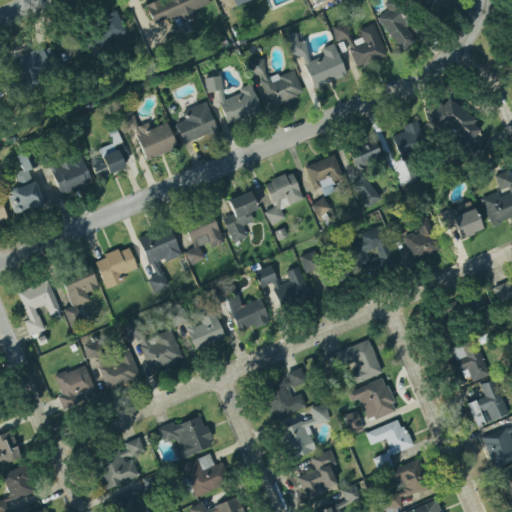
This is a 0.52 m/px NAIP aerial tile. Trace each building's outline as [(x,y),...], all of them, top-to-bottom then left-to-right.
[(209,4),(206,0),(158,0),(145,6),(152,25),(172,17),(175,25),(196,17),(194,11),(209,4)] [(389,0),(383,4),(387,11),(377,17),(400,52),(417,41),(389,0)] [(421,0),(425,9),(442,3),(440,0),(421,0)] [(125,35),(117,16),(73,34),(81,53),(97,46),(97,47),(125,35)] [(373,24),(357,30),(361,39),(352,42),(344,23),(330,28),(335,42),(344,38),(356,69),(386,58),(373,24)] [(346,77),(333,44),(320,49),(323,56),(310,61),(303,41),(298,43),(294,33),(285,36),(294,59),(300,57),(313,89),(346,77)] [(23,79),(57,67),(50,47),(16,59),(23,79)] [(293,70),(268,79),(260,58),(247,63),(256,87),(259,86),(268,109),(303,96),(293,70)] [(225,125),(217,104),(218,103),(216,91),(206,94),(203,79),(219,76),(223,101),(240,94),(238,90),(249,85),(252,91),(251,92),(260,113),(250,116),(249,114),(225,125)] [(448,98),(427,121),(440,133),(444,129),(479,160),(490,148),(478,137),(484,130),(448,98)] [(174,125),(182,145),(204,135),(205,139),(217,133),(204,102),(180,113),(184,121),(174,125)] [(145,161),(176,149),(166,123),(150,129),(148,123),(136,127),(131,114),(119,119),(124,133),(133,129),(145,161)] [(404,132),(391,137),(400,158),(426,147),(415,121),(402,126),(404,132)] [(88,163),(100,158),(97,150),(111,144),(108,136),(116,133),(127,160),(121,162),(123,169),(95,181),(88,163)] [(348,148),(354,167),(379,160),(374,141),(348,148)] [(13,189),(16,190),(18,189),(12,174),(20,171),(14,158),(28,151),(34,168),(26,172),(31,183),(33,182),(42,206),(34,210),(32,207),(20,212),(19,213),(17,214),(14,214),(11,212),(11,208),(6,197),(9,197),(8,194),(10,190),(13,189)] [(342,177),(333,155),(304,167),(313,190),(319,188),(323,196),(335,192),(331,182),(342,177)] [(80,156),(49,169),(60,196),(91,184),(80,156)] [(479,200),(495,192),(498,199),(509,194),(507,187),(499,191),(493,176),(507,170),(511,182),(511,185),(511,186),(511,188),(511,217),(499,222),(500,224),(491,227),(479,200)] [(269,225),(284,220),(280,209),(302,201),(292,173),(263,183),(272,208),(264,211),(269,225)] [(366,208),(380,200),(368,181),(354,189),(366,208)] [(226,202),(248,192),(256,210),(248,214),(252,222),(241,227),(246,237),(232,243),(220,220),(231,215),(226,202)] [(318,218),(330,210),(322,198),(310,205),(318,218)] [(481,230),(471,202),(436,214),(442,232),(456,227),(460,238),(481,230)] [(189,265),(204,260),(198,247),(208,243),(210,248),(223,243),(212,217),(198,222),(199,225),(185,230),(192,249),(184,252),(189,265)] [(402,238),(413,261),(440,249),(426,218),(414,223),(418,231),(402,238)] [(137,239),(153,277),(147,280),(153,293),(167,287),(158,264),(180,255),(168,226),(137,239)] [(357,235),(360,242),(346,247),(358,277),(394,263),(380,226),(357,235)] [(94,261),(105,290),(125,282),(122,275),(136,269),(127,247),(94,261)] [(304,274),(321,269),(315,251),(299,256),(304,274)] [(97,288),(88,265),(59,277),(71,307),(63,310),(70,328),(83,323),(76,306),(89,301),(85,293),(97,288)] [(298,267),(285,272),(288,282),(278,286),(270,266),(253,272),(259,288),(270,284),(280,309),(309,298),(298,267)] [(324,294),(353,286),(348,268),(319,277),(324,294)] [(59,312),(47,281),(17,293),(28,320),(23,322),(28,336),(43,331),(35,309),(44,305),(49,316),(59,312)] [(236,295),(240,306),(258,299),(269,322),(253,329),(251,326),(246,328),(245,330),(242,331),(240,332),(237,332),(232,323),(231,320),(229,321),(226,313),(228,312),(225,301),(213,305),(208,290),(224,285),(228,298),(236,295)] [(224,338),(211,307),(196,313),(201,324),(192,327),(184,307),(167,314),(173,328),(183,324),(193,350),(224,338)] [(381,374),(369,340),(334,352),(340,369),(347,367),(353,384),(381,374)] [(472,382),(488,376),(475,340),(450,349),(461,378),(469,375),(472,382)] [(82,346),(98,343),(101,365),(104,364),(106,364),(107,366),(108,367),(111,366),(111,369),(114,368),(115,364),(119,363),(115,352),(126,347),(138,378),(106,391),(97,368),(98,368),(96,358),(85,360),(82,346)] [(74,396),(83,393),(86,401),(96,397),(85,365),(54,377),(61,395),(57,397),(62,410),(77,404),(74,396)] [(292,388),(305,383),(300,368),(286,373),(292,388)] [(305,407),(300,395),(291,398),(287,388),(291,387),(286,376),(261,386),(274,419),(305,407)] [(379,378),(384,387),(386,386),(393,403),(391,404),(394,412),(373,420),(372,417),(366,420),(357,399),(350,402),(346,394),(379,378)] [(474,401),(483,397),(478,385),(494,378),(509,414),(484,424),(474,401)] [(330,421),(325,404),(309,409),(312,419),(283,428),(292,459),(315,451),(307,428),(330,421)] [(344,415),(346,435),(361,433),(359,413),(344,415)] [(158,429),(162,444),(174,440),(180,458),(213,447),(206,426),(202,427),(199,416),(158,429)] [(477,434),(503,424),(507,426),(511,424),(511,419),(511,417),(511,416),(511,432),(509,434),(511,442),(511,460),(490,468),(477,434)] [(362,432),(395,419),(399,430),(403,429),(411,448),(390,456),(384,440),(368,446),(362,432)] [(0,466),(20,459),(10,433),(0,436),(0,466)] [(105,489),(138,477),(131,458),(144,453),(138,438),(124,443),(126,448),(94,460),(105,489)] [(296,478),(305,500),(326,491),(326,492),(336,489),(335,485),(336,485),(328,467),(335,465),(328,450),(309,459),(314,470),(296,478)] [(182,465),(194,497),(230,483),(222,463),(213,466),(209,455),(182,465)] [(384,473),(418,459),(429,485),(400,497),(398,508),(384,506),(387,491),(391,490),(384,473)] [(36,492),(24,465),(0,475),(12,502),(36,492)] [(111,511),(109,507),(111,506),(108,499),(131,490),(131,491),(142,490),(141,479),(155,477),(157,492),(133,496),(138,508),(143,506),(145,511),(111,511)] [(343,511),(341,507),(360,500),(354,485),(340,490),(344,501),(314,511),(343,511)] [(242,511),(236,497),(212,507),(213,509),(205,511),(200,503),(187,510),(188,511),(242,511)] [(404,511),(438,511),(435,501),(404,511)]
